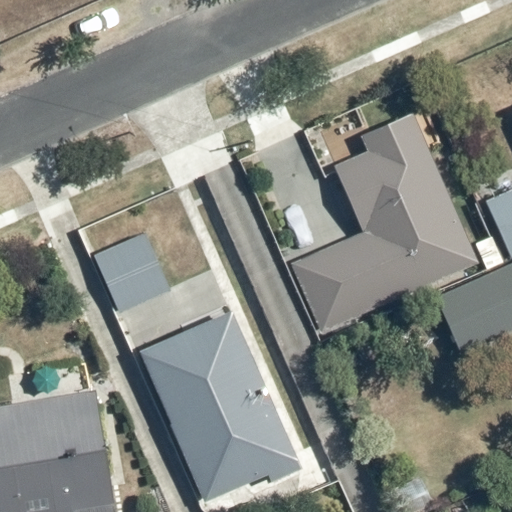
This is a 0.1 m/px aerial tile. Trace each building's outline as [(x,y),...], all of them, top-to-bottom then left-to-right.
[(294,257),(323,326),(482,258),(419,109),(361,134),(367,148),(333,163),(360,228),(294,257)] [(511,184),(484,197),(511,257),(511,256),(511,184)] [(142,227),(91,250),(119,311),(170,287),(142,227)] [(511,261),(436,293),(459,350),(511,328),(511,261)] [(233,306),(140,347),(205,498),(265,473),(267,478),(301,463),(233,306)] [(98,381),(0,398),(0,511),(145,511),(142,495),(117,498),(98,381)]
